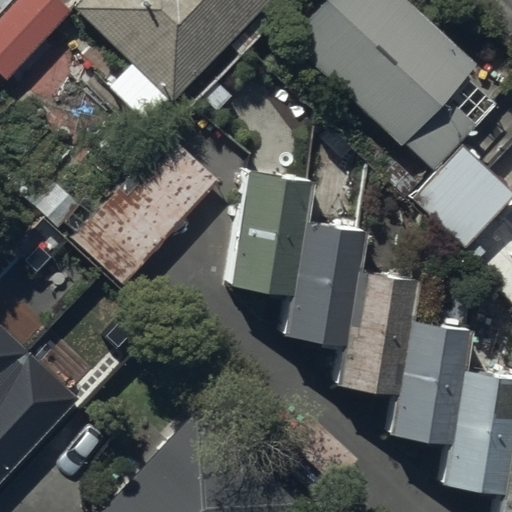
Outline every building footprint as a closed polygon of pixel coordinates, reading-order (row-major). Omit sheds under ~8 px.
[(66,4),(60,0),(6,0),(0,7),(0,68),(4,72),(66,4)] [(256,0),(68,0),(67,1),(164,95),(256,0)] [(468,57),(406,0),(309,0),(279,32),(395,140),(397,137),(425,163),(485,98),(455,71),(468,57)] [(213,175),(164,129),(69,232),(118,278),(213,175)] [(508,187),(457,140),(403,197),(455,244),(508,187)] [(301,170),(236,160),(218,275),(278,284),(271,328),(331,337),(325,377),(384,386),(378,425),(439,435),(433,474),(494,484),(489,511),(511,511),(511,412),(506,412),(511,374),(511,371),(450,362),(456,321),(401,313),(407,271),(349,263),(355,221),(294,212),(301,170)] [(511,261),(511,194),(494,214),(511,230),(511,242),(503,253),(511,261)] [(27,208),(0,237),(0,301),(13,314),(72,249),(27,208)] [(0,482),(79,398),(0,324),(0,482)] [(301,401),(276,426),(326,475),(351,450),(301,401)] [(287,511),(296,504),(194,407),(93,511),(287,511)]
